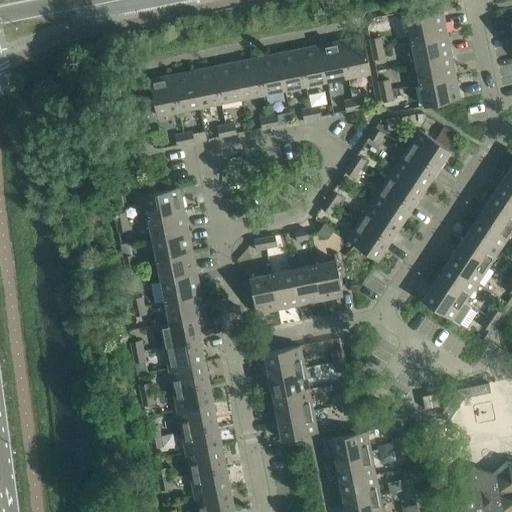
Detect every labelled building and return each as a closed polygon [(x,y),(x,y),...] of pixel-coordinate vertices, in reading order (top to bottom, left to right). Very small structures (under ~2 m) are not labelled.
[(443,12),(407,20),(411,42),(447,35),(443,12)] [(447,35),(411,42),(415,63),(451,56),(447,35)] [(370,72),(363,36),(341,41),(348,77),(370,72)] [(380,37),(370,39),(372,50),(382,48),(380,37)] [(320,45),(327,81),(348,77),(341,41),(320,45)] [(298,50),(306,85),(327,81),(320,45),(298,50)] [(374,60),(384,58),(382,48),(372,50),(374,60)] [(277,54),(285,89),(306,85),(298,50),(277,54)] [(256,58),(263,94),(285,89),(277,54),(256,58)] [(451,56),(415,63),(420,84),(455,77),(451,56)] [(235,62),(242,98),(263,94),(256,58),(235,62)] [(214,67),(221,102),(242,98),(235,62),(214,67)] [(193,71),(200,107),(221,102),(214,67),(193,71)] [(172,75),(179,111),(200,107),(193,71),(172,75)] [(149,80),(157,115),(179,111),(172,75),(149,80)] [(424,106),(460,99),(455,77),(420,84),(424,106)] [(388,80),(378,81),(380,92),(390,90),(388,80)] [(383,102),(392,100),(390,90),(380,92),(383,102)] [(363,108),(361,98),(353,100),(355,110),(363,108)] [(344,101),(346,111),(355,110),(353,100),(344,101)] [(321,116),(319,106),(310,108),(313,118),(321,116)] [(302,110),(304,120),(313,118),(310,108),(302,110)] [(279,125),(277,115),(268,117),(270,127),(279,125)] [(259,119),(261,129),(270,127),(268,117),(259,119)] [(398,118),(386,120),(388,130),(400,128),(398,118)] [(236,134),(234,124),(226,125),(228,135),(236,134)] [(217,127),(219,137),(228,135),(226,125),(217,127)] [(451,149),(459,137),(443,127),(436,139),(451,149)] [(375,128),(369,138),(377,143),(384,134),(375,128)] [(450,150),(419,130),(407,149),(437,169),(450,150)] [(194,142),(192,132),(183,134),(185,144),(194,142)] [(175,136),(177,146),(185,144),(183,134),(175,136)] [(395,167),(425,187),(437,169),(407,149),(395,167)] [(366,161),(357,155),(351,164),(360,169),(366,161)] [(345,173),(354,178),(360,169),(351,164),(345,173)] [(425,187),(395,167),(383,185),(413,205),(425,187)] [(511,177),(506,174),(494,192),(511,203),(511,177)] [(371,203),(401,223),(413,205),(383,185),(371,203)] [(179,188),(143,195),(148,217),(184,210),(179,188)] [(342,197),(333,191),(327,200),(336,205),(342,197)] [(511,203),(494,192),(482,210),(511,229),(511,203)] [(321,209),(330,214),(336,205),(327,200),(321,209)] [(359,221),(389,241),(401,223),(371,203),(359,221)] [(184,210),(148,217),(152,238),(188,231),(184,210)] [(511,231),(511,229),(482,210),(470,228),(501,248),(511,231)] [(125,212),(115,214),(117,223),(127,221),(125,212)] [(118,232),(128,230),(127,221),(117,223),(118,232)] [(346,240),(377,260),(389,241),(359,221),(346,240)] [(323,224),(317,233),(327,239),(333,231),(323,224)] [(501,248),(470,228),(458,246),(489,266),(501,248)] [(308,240),(306,230),(295,232),(297,242),(308,240)] [(188,231),(152,238),(156,259),(192,252),(188,231)] [(276,246),(274,236),(264,238),(266,248),(276,246)] [(253,240),(255,250),(266,248),(264,238),(253,240)] [(121,244),(123,257),(131,255),(129,243),(121,244)] [(489,266),(458,246),(446,264),(477,284),(489,266)] [(161,281),(196,273),(192,252),(156,259),(161,281)] [(133,255),(123,257),(125,266),(135,264),(133,255)] [(343,296),(336,261),(313,265),(321,301),(343,296)] [(127,274),(137,272),(135,264),(125,266),(127,274)] [(477,284),(446,264),(434,282),(465,302),(477,284)] [(292,269),(299,305),(321,301),(313,265),(292,269)] [(271,274),(278,309),(299,305),(292,269),(271,274)] [(196,273),(161,281),(165,302),(201,295),(196,273)] [(249,278),(256,314),(278,309),(271,274),(249,278)] [(422,301),(452,321),(465,302),(434,282),(422,301)] [(196,319),(205,317),(201,295),(165,302),(169,323),(196,318),(196,319)] [(142,297),(132,299),(134,308),(144,306),(142,297)] [(135,317),(145,315),(144,306),(134,308),(135,317)] [(501,313),(492,307),(486,316),(495,322),(501,313)] [(480,325),(489,331),(495,322),(486,316),(480,325)] [(169,323),(160,325),(164,347),(200,340),(196,319),(196,318),(169,323)] [(200,340),(164,347),(169,368),(204,361),(200,340)] [(141,341),(131,343),(133,353),(143,351),(141,341)] [(268,376),(304,368),(300,346),(264,353),(268,376)] [(341,350),(331,352),(333,362),(343,360),(341,350)] [(135,364),(145,362),(143,351),(133,353),(135,364)] [(335,373),(345,371),(343,360),(333,362),(335,373)] [(204,361),(169,368),(173,389),(208,382),(204,361)] [(145,362),(135,364),(137,375),(147,373),(145,362)] [(273,397),(308,389),(304,368),(268,376),(273,397)] [(177,410),(213,403),(208,382),(173,389),(177,410)] [(149,383),(139,385),(141,396),(151,394),(149,383)] [(277,418),(313,411),(308,389),(273,397),(277,418)] [(464,397),(459,389),(448,406),(447,405),(441,415),(449,421),(456,411),(464,397)] [(350,392),(340,395),(342,405),(352,403),(350,392)] [(422,396),(424,409),(439,407),(437,393),(422,396)] [(144,406),(153,404),(151,394),(141,396),(144,406)] [(213,403),(177,410),(181,432),(217,424),(213,403)] [(344,415),(354,413),(352,403),(342,405),(344,415)] [(281,440),(317,433),(313,411),(277,418),(281,440)] [(186,453),(221,446),(217,424),(181,432),(186,453)] [(158,426),(148,427),(150,438),(160,436),(158,426)] [(366,431),(331,438),(335,461),(371,453),(366,431)] [(152,448),(162,446),(160,436),(150,438),(152,448)] [(402,436),(392,438),(394,449),(404,447),(402,436)] [(392,442),(377,446),(378,452),(393,448),(392,442)] [(221,446),(186,453),(190,474),(226,467),(221,446)] [(397,459),(406,457),(404,447),(394,449),(397,459)] [(392,449),(378,452),(381,464),(395,460),(392,449)] [(371,453),(335,461),(339,482),(375,475),(371,453)] [(474,468),(459,481),(463,499),(462,499),(464,511),(511,511),(511,462),(507,461),(492,474),(474,468)] [(194,495),(230,488),(226,467),(190,474),(194,495)] [(166,468),(156,470),(158,480),(168,478),(166,468)] [(375,475),(339,482),(343,503),(379,496),(375,475)] [(161,491),(171,489),(168,478),(158,480),(161,491)] [(411,479),(401,481),(403,491),(413,489),(411,479)] [(388,483),(390,493),(402,490),(400,480),(388,483)] [(230,488),(194,495),(197,511),(219,511),(234,509),(230,488)] [(405,502),(415,500),(413,489),(403,491),(405,502)] [(345,511),(382,511),(379,496),(343,503),(345,511)]
